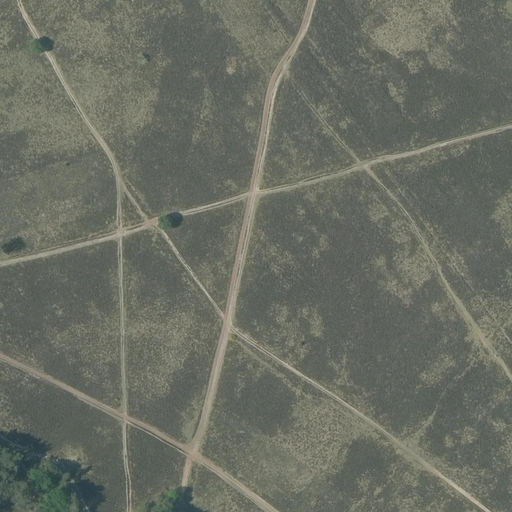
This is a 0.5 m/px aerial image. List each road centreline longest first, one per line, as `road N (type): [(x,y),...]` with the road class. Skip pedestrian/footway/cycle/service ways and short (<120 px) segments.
road 1 (unknown): [(311,0),(272,75),(225,324),(178,511)]
road 2 (track): [(511,123),(120,231)]
road 3 (track): [(119,173),(20,0)]
